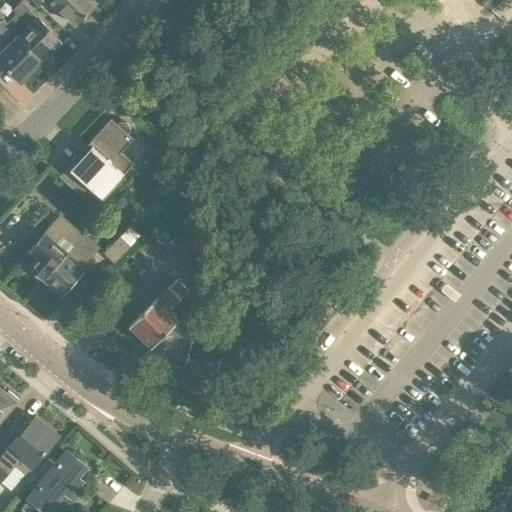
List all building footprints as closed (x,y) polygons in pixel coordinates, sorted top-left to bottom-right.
[(52,0),(51,1),(77,26),(98,4),(93,0),(52,0)] [(16,13),(7,21),(21,35),(19,36),(43,61),(62,42),(21,1),(13,10),(16,13)] [(0,62),(21,83),(43,61),(19,36),(21,35),(7,21),(6,22),(3,19),(0,21),(0,38),(8,45),(0,52),(0,62)] [(119,124),(118,125),(112,120),(87,146),(91,149),(71,171),(102,200),(127,173),(116,163),(135,140),(129,135),(130,133),(131,132),(131,131),(131,129),(131,128),(130,126),(130,125),(128,124),(127,123),(126,123),(124,122),(123,122),(121,122),(120,123),(119,124)] [(219,213),(206,227),(217,237),(229,223),(219,213)] [(60,214),(20,260),(35,274),(36,273),(43,279),(66,254),(75,243),(84,234),(60,214)] [(206,226),(189,245),(200,255),(217,237),(206,227),(206,226)] [(130,227),(120,236),(103,253),(114,264),(141,237),(130,227)] [(85,271),(82,269),(100,247),(84,234),(75,243),(66,254),(43,279),(62,297),(85,271)] [(186,366),(186,365),(196,324),(181,320),(171,310),(182,298),(181,297),(188,291),(177,280),(171,285),(170,284),(130,326),(151,348),(153,347),(164,358),(162,366),(157,365),(156,366),(176,371),(177,371),(178,371),(180,371),(181,371),(182,370),(183,370),(184,369),(185,368),(186,366)] [(0,387),(0,421),(18,399),(8,391),(7,393),(0,387)] [(36,416),(7,449),(5,452),(0,448),(0,483),(14,466),(25,475),(31,469),(32,469),(59,435),(36,416)] [(29,511),(45,511),(48,510),(50,511),(52,511),(61,502),(68,493),(70,495),(82,481),(73,473),(81,462),(68,452),(58,465),(50,458),(38,473),(30,483),(38,489),(31,496),(23,506),(29,511)]
